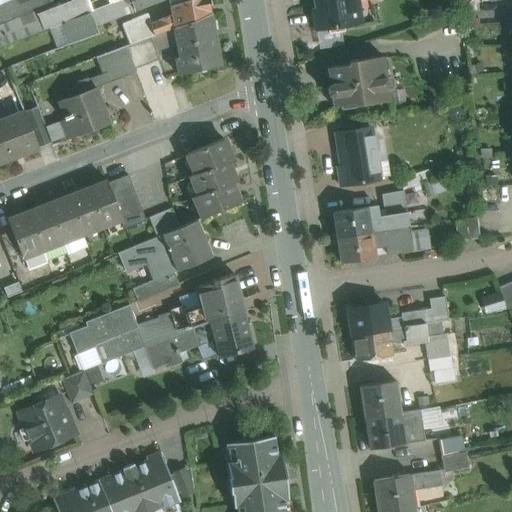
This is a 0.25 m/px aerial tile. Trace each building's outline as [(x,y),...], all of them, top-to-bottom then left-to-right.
[(61,0),(53,3),(0,24),(0,47),(43,31),(62,24),(72,20),(64,0),(61,0)] [(0,0),(0,24),(53,3),(52,0),(0,0)] [(122,0),(64,0),(72,20),(90,13),(119,1),(122,0)] [(122,0),(119,1),(122,10),(128,7),(127,4),(131,2),(134,9),(156,0),(122,0)] [(208,0),(184,0),(170,5),(172,15),(174,27),(211,14),(208,0)] [(315,0),(317,8),(313,9),(317,31),(319,31),(341,27),(359,24),(355,0),(315,0)] [(135,12),(134,9),(131,2),(127,4),(128,7),(122,10),(119,1),(90,13),(96,27),(135,12)] [(72,20),(62,24),(65,31),(70,43),(98,33),(96,27),(90,13),(72,20)] [(148,14),(131,20),(135,29),(126,33),(130,44),(151,37),(154,35),(150,24),(151,23),(148,14)] [(211,14),(174,27),(180,56),(179,56),(181,56),(184,72),(178,74),(221,66),(221,65),(220,66),(213,28),(214,28),(214,27),(213,27),(210,15),(211,15),(211,14)] [(151,23),(150,24),(154,35),(174,27),(172,15),(151,23)] [(62,24),(43,31),(45,38),(65,31),(62,24)] [(341,27),(319,31),(321,43),(343,40),(341,27)] [(159,59),(151,37),(130,44),(126,46),(135,69),(159,59)] [(126,46),(113,51),(115,57),(102,62),(111,83),(136,73),(135,69),(126,46)] [(382,56),(349,62),(349,64),(327,68),(330,85),(327,87),(328,95),(331,97),(333,106),(355,103),(355,106),(389,101),(382,56)] [(87,78),(72,84),(73,87),(65,90),(68,97),(86,91),(84,87),(90,85),(87,78)] [(68,97),(62,100),(68,115),(63,117),(64,121),(63,121),(67,134),(69,133),(70,138),(106,125),(99,103),(100,102),(94,88),(86,91),(68,97)] [(51,142),(37,106),(24,112),(38,147),(51,142)] [(24,112),(0,121),(0,136),(9,160),(38,147),(24,112)] [(371,128),(337,133),(343,168),(339,168),(341,185),(379,179),(379,178),(388,176),(381,128),(371,129),(371,128)] [(0,136),(0,163),(9,160),(0,136)] [(223,139),(186,154),(195,173),(195,174),(227,161),(227,162),(232,160),(223,139)] [(227,161),(195,174),(195,173),(190,175),(198,195),(198,196),(231,182),(231,183),(235,182),(227,162),(227,161)] [(420,173),(399,180),(403,191),(424,184),(420,173)] [(128,175),(107,183),(112,195),(133,187),(128,175)] [(107,181),(86,189),(101,227),(120,219),(121,219),(121,217),(116,206),(112,195),(107,183),(107,181)] [(231,182),(198,196),(198,195),(193,197),(202,218),(239,203),(231,183),(231,182)] [(133,187),(112,195),(116,206),(137,198),(133,187)] [(86,189),(67,197),(81,234),(101,227),(86,189)] [(403,191),(382,195),(384,210),(406,207),(403,191)] [(81,234),(67,197),(47,205),(62,242),(81,234)] [(137,198),(116,206),(121,217),(141,209),(137,198)] [(62,242),(47,205),(28,212),(42,250),(62,242)] [(377,206),(333,212),(337,238),(409,227),(407,213),(379,217),(377,206)] [(172,208),(160,213),(168,232),(180,227),(172,208)] [(141,209),(121,217),(121,219),(120,219),(124,229),(146,221),(141,209)] [(42,250),(28,212),(7,220),(11,231),(20,254),(22,258),(23,257),(27,269),(47,261),(42,250)] [(160,213),(148,218),(156,237),(164,234),(168,232),(160,213)] [(477,218),(455,221),(458,242),(480,239),(477,218)] [(168,232),(164,234),(171,251),(178,270),(210,257),(195,221),(180,227),(168,232)] [(409,227),(337,238),(341,263),(375,258),(373,248),(385,246),(387,254),(412,250),(409,227)] [(11,231),(0,235),(9,258),(20,254),(11,231)] [(156,237),(118,252),(124,266),(156,253),(158,257),(171,251),(164,234),(156,237)] [(173,272),(131,289),(136,301),(178,284),(173,272)] [(234,275),(200,285),(206,308),(209,322),(243,312),(234,275)] [(511,307),(511,281),(499,287),(508,310),(511,307)] [(18,282),(3,288),(7,297),(21,292),(18,282)] [(433,302),(423,303),(424,310),(426,323),(436,322),(436,321),(433,302)] [(384,303),(347,309),(352,335),(426,323),(424,310),(401,313),(402,317),(387,319),(384,303)] [(129,304),(85,322),(86,326),(69,334),(77,353),(94,347),(101,364),(143,347),(137,326),(129,304)] [(204,311),(195,314),(193,309),(185,312),(192,328),(209,322),(206,308),(204,311)] [(185,312),(159,322),(166,338),(192,328),(185,312)] [(243,312),(209,322),(214,340),(219,358),(252,349),(243,312)] [(158,320),(137,326),(143,347),(145,346),(166,338),(159,322),(158,320)] [(426,323),(352,335),(356,361),(392,355),(391,343),(403,342),(403,345),(425,342),(426,345),(447,341),(446,334),(443,335),(441,321),(436,321),(436,322),(426,323)] [(166,338),(145,346),(153,370),(169,365),(170,368),(183,363),(179,353),(214,340),(209,322),(192,328),(166,338)] [(447,341),(426,345),(428,360),(449,356),(447,341)] [(449,356),(428,360),(430,372),(433,371),(453,368),(451,356),(449,356)] [(453,368),(433,371),(435,383),(455,380),(453,368)] [(84,370),(61,379),(71,404),(93,394),(84,370)] [(396,381),(359,386),(365,418),(400,413),(396,381)] [(44,399),(31,404),(32,406),(19,412),(35,450),(76,433),(70,418),(67,419),(58,396),(45,401),(44,399)] [(455,406),(438,409),(438,407),(441,425),(458,422),(455,406)] [(400,413),(365,418),(370,449),(425,441),(420,410),(400,413)] [(236,507),(284,499),(287,499),(288,499),(281,454),(280,454),(277,455),(274,437),(274,436),(257,438),(256,432),(241,434),(242,441),(232,442),(233,445),(234,445),(236,461),(228,462),(226,462),(229,477),(227,477),(230,493),(231,493),(233,508),(235,507),(236,507)] [(461,436),(438,440),(441,456),(464,451),(461,436)] [(464,451),(441,456),(444,470),(445,471),(469,466),(465,451),(464,451)] [(141,462),(160,510),(160,509),(178,501),(179,502),(180,501),(179,500),(170,476),(161,454),(159,454),(160,455),(141,462)] [(160,510),(141,462),(134,465),(133,464),(122,468),(123,470),(117,472),(132,511),(152,511),(158,510),(159,510),(160,510)] [(179,500),(193,494),(190,468),(170,476),(179,500)] [(440,470),(374,480),(378,511),(384,511),(415,508),(416,508),(413,490),(442,485),(440,471),(440,470)] [(132,511),(117,472),(99,479),(97,480),(110,511),(132,511)] [(88,489),(86,484),(53,498),(53,497),(52,498),(54,504),(57,511),(110,511),(97,480),(96,481),(98,485),(88,489)] [(285,511),(284,499),(236,507),(236,511),(292,511),(291,503),(290,504),(291,511),(285,511)]
